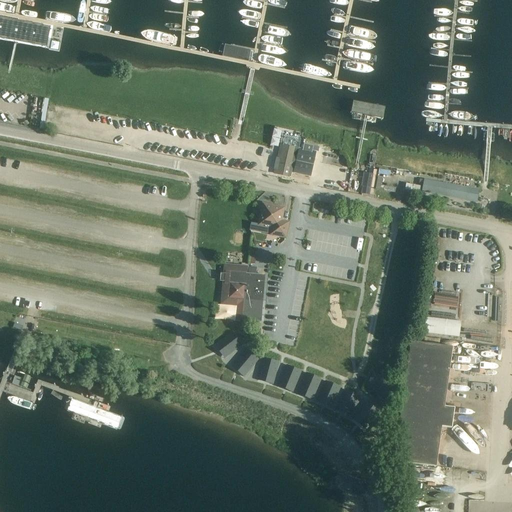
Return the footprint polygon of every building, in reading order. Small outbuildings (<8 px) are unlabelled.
[(355,112),(384,118),(387,105),(358,99),(355,112)] [(312,151),(313,146),(304,144),(303,149),(298,148),(298,149),(283,145),(276,173),(289,176),(293,157),(298,158),(294,173),(310,177),(316,152),(312,151)] [(419,191),(466,200),(477,203),(479,189),(424,179),(423,187),(406,184),(405,190),(419,193),(419,191)] [(363,187),(362,194),(369,195),(370,190),(370,188),(363,187)] [(259,224),(272,227),(271,234),(285,237),(288,223),(281,221),(284,208),(263,204),(259,224)] [(402,248),(413,249),(414,240),(403,239),(402,248)] [(224,274),(224,280),(226,280),(226,283),(229,283),(228,298),(263,301),(265,275),(257,274),(258,267),(254,267),(249,266),(248,273),(246,273),(227,271),(226,274),(224,274)] [(438,300),(435,315),(459,319),(462,304),(438,300)] [(462,336),(463,320),(428,318),(427,333),(462,336)] [(242,344),(233,332),(220,342),(230,354),(242,344)] [(453,347),(411,342),(394,461),(437,467),(442,427),(452,428),(454,408),(445,407),(453,347)] [(258,360),(246,350),(236,362),(248,372),(258,360)] [(278,363),(264,359),(260,374),(274,378),(278,363)] [(301,372),(287,366),(281,380),(295,386),(301,372)] [(320,380),(306,374),(300,388),(314,394),(320,380)] [(379,376),(372,389),(386,397),(393,383),(379,376)] [(340,388),(326,382),(320,397),(334,402),(340,388)] [(359,398),(346,391),(338,405),(352,412),(359,398)] [(120,433),(126,418),(67,395),(61,411),(120,433)] [(378,412),(367,402),(356,415),(368,424),(378,412)] [(369,486),(342,480),(340,489),(367,495),(369,486)]
